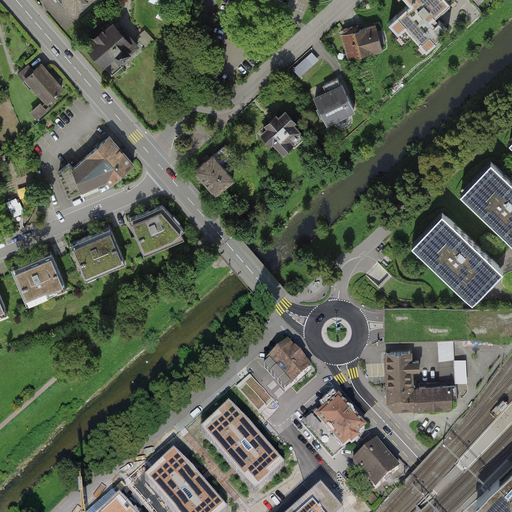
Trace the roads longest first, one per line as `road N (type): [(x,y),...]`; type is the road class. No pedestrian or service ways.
road 1 (residential): [(292,315),(67,511)]
road 2 (residential): [(511,115),(357,257),(337,308)]
road 3 (primary): [(17,0),(151,155)]
road 4 (residential): [(181,100),(234,100),(346,0)]
road 5 (primary): [(167,174),(292,315)]
road 6 (residential): [(0,252),(167,174)]
